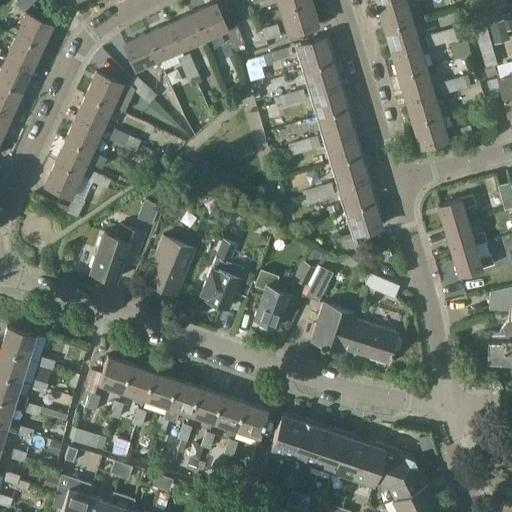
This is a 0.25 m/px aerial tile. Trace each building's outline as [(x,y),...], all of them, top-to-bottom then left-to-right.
[(24,11),(34,0),(18,0),(16,3),(24,11)] [(276,0),(287,32),(316,23),(308,0),(276,0)] [(411,20),(405,0),(393,0),(378,5),(385,28),(411,20)] [(486,0),(489,10),(499,8),(498,7),(496,0),(486,0)] [(496,0),(498,7),(499,8),(508,6),(508,5),(506,0),(496,0)] [(214,2),(191,12),(203,38),(225,28),(214,2)] [(14,35),(40,46),(50,23),(25,12),(14,35)] [(191,12),(169,22),(180,48),(203,38),(191,12)] [(497,64),(487,27),(488,27),(493,44),(509,39),(507,30),(511,28),(511,16),(511,14),(510,12),(485,18),(486,25),(475,28),(485,67),(497,64)] [(418,44),(411,20),(385,28),(392,52),(418,44)] [(180,48),(169,22),(146,32),(158,58),(180,48)] [(263,28),(267,39),(281,35),(277,24),(263,28)] [(227,29),(238,54),(249,49),(239,25),(227,29)] [(457,38),(455,33),(453,26),(452,27),(439,31),(442,42),(457,38)] [(442,42),(439,31),(424,35),(428,47),(442,42)] [(158,58),(146,32),(124,41),(135,68),(158,58)] [(14,35),(4,57),(29,69),(40,46),(14,35)] [(304,68),(330,60),(323,37),(297,45),(304,68)] [(425,67),(418,44),(392,52),(399,75),(425,67)] [(269,51),(272,61),(293,55),(290,45),(269,51)] [(189,52),(178,57),(190,85),(201,80),(189,52)] [(29,69),(4,57),(0,65),(0,82),(19,91),(29,69)] [(337,84),(330,60),(304,68),(311,92),(337,84)] [(425,67),(399,75),(406,99),(432,91),(425,67)] [(94,71),(84,93),(109,105),(111,106),(121,83),(122,82),(95,70),(94,71)] [(511,72),(496,76),(496,77),(486,79),(490,97),(500,94),(505,113),(511,110),(511,72)] [(135,73),(126,82),(149,103),(157,95),(135,73)] [(453,78),(456,89),(471,85),(467,73),(453,78)] [(456,89),(453,78),(438,82),(442,94),(456,89)] [(0,109),(9,113),(19,91),(0,82),(0,109)] [(337,84),(311,92),(318,115),(344,107),(337,84)] [(306,99),(303,87),(274,96),(277,108),(306,99)] [(432,91),(406,99),(413,123),(439,115),(432,91)] [(84,93),(74,116),(99,127),(101,128),(111,106),(109,105),(84,93)] [(344,107),(318,115),(325,138),(351,131),(344,107)] [(0,132),(9,113),(0,109),(0,132)] [(439,115),(413,123),(420,146),(447,138),(439,115)] [(74,116),(64,138),(89,150),(91,151),(91,150),(101,128),(99,127),(74,116)] [(114,127),(110,138),(136,150),(139,145),(141,139),(115,127),(114,127)] [(454,132),(457,143),(473,137),(469,127),(454,132)] [(351,131),(325,138),(332,162),(358,154),(351,131)] [(321,146),(317,134),(288,143),(291,155),(321,146)] [(64,138),(53,161),(79,172),(89,150),(64,138)] [(332,162),(337,176),(330,179),(330,181),(302,189),(306,201),(335,193),(333,187),(340,185),(339,185),(365,177),(358,154),(332,162)] [(53,161),(43,184),(69,195),(79,172),(53,161)] [(87,178),(107,187),(111,178),(91,169),(87,178)] [(178,176),(173,174),(170,182),(175,184),(178,176)] [(372,201),(365,177),(339,185),(340,185),(347,208),(372,201)] [(511,188),(510,181),(498,184),(505,209),(511,207),(511,188)] [(473,191),(460,195),(437,202),(444,226),(467,219),(463,205),(476,202),(473,191)] [(73,197),(67,212),(76,215),(82,200),(73,197)] [(372,201),(347,208),(354,232),(379,224),(372,201)] [(241,207),(228,202),(222,218),(235,223),(240,209),(241,207)] [(337,203),(328,206),(330,212),(339,209),(337,203)] [(471,232),(467,219),(444,226),(451,249),(474,243),(487,239),(483,228),(471,232)] [(103,230),(89,270),(114,278),(123,252),(135,256),(143,230),(120,223),(117,234),(103,230)] [(338,254),(357,250),(353,233),(333,237),(338,254)] [(161,234),(142,280),(176,294),(193,247),(161,234)] [(222,268),(225,261),(226,262),(235,242),(223,237),(208,274),(207,274),(200,291),(205,293),(203,297),(227,307),(240,275),(222,268)] [(477,255),(474,243),(451,249),(458,273),(481,266),(494,262),(490,251),(477,255)] [(315,265),(305,260),(303,259),(294,278),(307,284),(323,251),(322,251),(315,265)] [(323,251),(307,284),(302,293),(318,301),(333,271),(321,265),(327,253),(323,251)] [(369,270),(364,283),(394,296),(399,283),(369,270)] [(275,325),(287,292),(265,284),(253,317),(258,319),(259,324),(267,327),(271,324),(275,325)] [(498,331),(497,331),(497,329),(488,329),(487,363),(511,362),(511,284),(494,289),(490,290),(489,308),(509,309),(509,320),(498,331)] [(347,346),(355,317),(357,311),(323,300),(310,340),(320,343),(319,345),(324,346),(324,345),(345,351),(347,346)] [(397,330),(355,317),(347,346),(388,359),(391,350),(392,351),(394,346),(392,346),(393,344),(396,345),(399,343),(401,339),(399,336),(396,335),(397,330)] [(0,343),(0,348),(28,357),(35,333),(6,324),(0,343)] [(39,360),(28,357),(0,348),(0,373),(21,380),(31,383),(39,360)] [(120,391),(130,361),(107,354),(97,383),(120,391)] [(55,359),(40,355),(37,364),(52,369),(55,359)] [(153,369),(130,361),(120,391),(143,399),(153,369)] [(90,368),(83,389),(92,392),(87,406),(96,410),(101,395),(94,392),(101,372),(90,368)] [(176,377),(153,369),(143,399),(166,407),(176,377)] [(21,380),(0,373),(0,398),(14,403),(14,402),(25,405),(24,408),(39,413),(40,411),(40,409),(41,405),(42,403),(27,399),(28,396),(17,392),(21,380)] [(166,407),(163,415),(160,414),(155,429),(159,431),(164,432),(169,418),(175,420),(178,411),(189,414),(199,385),(176,377),(166,407)] [(33,378),(31,388),(45,392),(48,382),(33,378)] [(222,392),(199,385),(189,414),(212,422),(222,392)] [(222,392),(212,422),(235,430),(245,400),(222,392)] [(0,398),(0,424),(6,426),(7,425),(14,403),(0,398)] [(123,402),(114,399),(109,414),(119,417),(123,402)] [(245,400),(235,430),(258,437),(268,408),(245,400)] [(40,409),(40,411),(54,415),(64,418),(66,419),(68,413),(41,405),(40,409)] [(147,410),(137,407),(132,422),(142,425),(147,410)] [(290,456),(303,417),(294,414),(293,416),(282,412),(269,449),(290,456)] [(303,417),(290,456),(311,463),(323,426),(312,423),(313,421),(303,417)] [(32,436),(35,426),(20,421),(17,431),(32,436)] [(181,438),(177,451),(184,452),(187,440),(191,425),(182,422),(178,437),(181,438)] [(323,426),(311,463),(331,469),(344,431),(335,428),(334,430),(323,426)] [(215,433),(205,430),(200,444),(210,448),(215,433)] [(344,431),(331,469),(352,476),(364,440),(353,437),(354,434),(344,431)] [(431,445),(428,435),(419,438),(422,448),(431,445)] [(117,436),(112,451),(125,455),(130,440),(117,436)] [(238,440),(228,437),(223,452),(233,455),(238,440)] [(52,440),(49,451),(58,454),(61,442),(52,440)] [(375,444),(364,440),(352,476),(372,483),(385,445),(375,442),(375,444)] [(252,502),(269,449),(270,446),(256,442),(239,498),(252,502)] [(28,449),(13,445),(10,454),(25,459),(28,449)] [(385,445),(372,483),(373,483),(374,481),(388,486),(394,497),(392,498),(428,480),(422,468),(420,469),(414,457),(397,451),(398,449),(385,445)] [(63,459),(72,462),(76,449),(67,446),(63,459)] [(118,476),(122,463),(113,459),(109,472),(118,476)] [(190,459),(187,467),(195,469),(197,462),(190,459)] [(131,466),(122,463),(118,476),(127,479),(131,466)] [(19,479),(19,478),(20,473),(6,468),(3,478),(17,482),(19,479)] [(45,486),(56,489),(57,484),(60,475),(49,472),(45,486)] [(56,489),(51,505),(61,508),(59,511),(82,511),(89,495),(93,483),(61,472),(57,484),(56,489)] [(159,488),(164,476),(155,473),(150,485),(159,488)] [(172,479),(164,476),(159,488),(168,491),(172,479)] [(19,479),(17,482),(16,487),(27,491),(30,482),(19,479)] [(428,480),(392,498),(398,511),(415,511),(436,502),(431,491),(433,490),(429,481),(428,481),(428,480)] [(280,487),(270,484),(265,497),(275,501),(280,487)] [(128,511),(130,509),(134,497),(113,490),(109,502),(105,511),(128,511)] [(296,508),(300,494),(290,491),(286,504),(296,508)] [(0,493),(0,503),(10,507),(13,497),(0,493)] [(310,497),(300,494),(296,508),(305,511),(310,497)] [(89,495),(82,511),(105,511),(109,502),(89,495)] [(152,511),(161,511),(164,505),(156,502),(152,511)] [(436,502),(415,511),(443,511),(443,510),(441,511),(436,502)]
